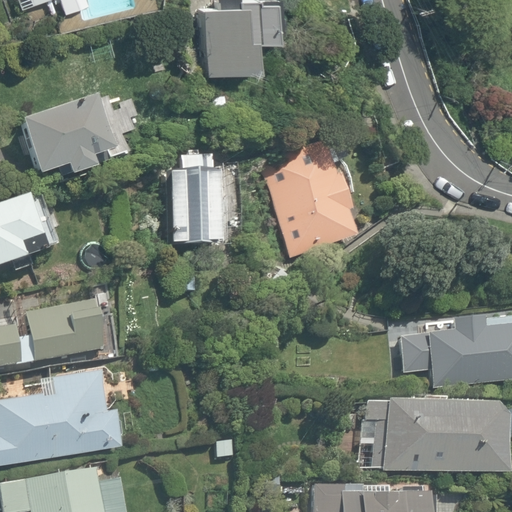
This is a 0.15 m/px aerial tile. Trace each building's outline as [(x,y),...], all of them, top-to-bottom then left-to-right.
[(10,0),(13,6),(32,0),(56,0),(60,10),(84,3),(82,0),(10,0)] [(286,0),(203,0),(208,83),(267,81),(265,45),(288,44),(286,0)] [(86,95),(8,118),(29,174),(57,167),(61,176),(88,169),(83,157),(103,151),(86,95)] [(337,129),(266,147),(291,242),(362,223),(337,129)] [(232,156),(171,156),(171,249),(232,249),(232,156)] [(21,191),(0,197),(0,261),(39,249),(21,191)] [(20,319),(0,322),(0,372),(112,351),(103,305),(30,319),(32,330),(23,332),(20,319)] [(436,369),(437,386),(511,377),(511,320),(488,320),(488,314),(457,315),(457,325),(434,329),(396,335),(403,369),(436,369)] [(0,460),(114,444),(109,408),(102,408),(96,365),(43,373),(45,391),(0,396),(0,460)] [(499,414),(484,399),(383,400),(374,469),(496,473),(499,414)] [(89,465),(0,478),(0,510),(22,509),(22,511),(118,511),(111,473),(92,476),(89,465)] [(422,511),(423,489),(343,488),(341,511),(422,511)]
